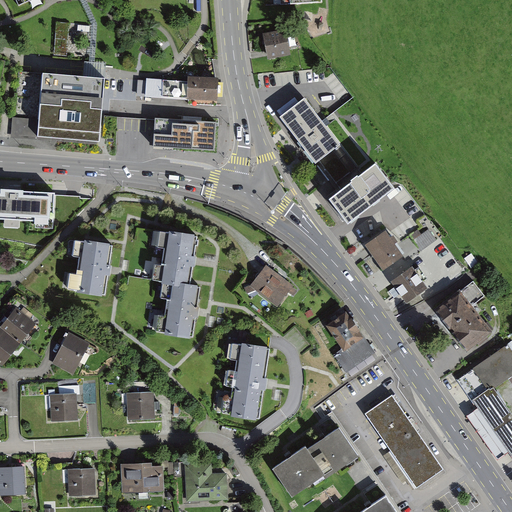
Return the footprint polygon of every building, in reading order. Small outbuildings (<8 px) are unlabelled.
[(284,38),(260,42),(264,69),(288,65),(284,38)] [(104,78),(45,75),(38,138),(98,142),(104,78)] [(190,104),(221,105),(223,83),(192,81),(192,85),(141,82),(140,99),(190,102),(190,104)] [(284,118),(344,195),(366,178),(306,100),(284,118)] [(128,144),(152,147),(155,121),(125,118),(124,129),(130,130),(128,144)] [(154,151),(214,156),(216,129),(156,124),(154,151)] [(344,195),(336,201),(354,225),(400,189),(381,166),(366,178),(344,195)] [(0,219),(55,223),(56,193),(0,189),(0,219)] [(197,236),(159,231),(156,249),(161,250),(160,263),(153,262),(151,282),(161,283),(158,300),(165,301),(163,315),(157,314),(155,332),(192,337),(195,317),(197,317),(197,313),(198,308),(195,308),(198,289),(189,288),(190,281),(192,266),(194,267),(196,261),(196,257),(193,257),(195,246),(198,246),(199,241),(197,240),(197,236)] [(393,239),(388,232),(369,246),(387,271),(406,258),(397,246),(400,243),(396,237),(393,239)] [(430,232),(414,243),(422,255),(438,243),(430,232)] [(115,246),(87,241),(78,240),(75,257),(82,258),(76,292),(106,296),(110,276),(113,277),(115,266),(112,265),(115,246)] [(280,275),(269,266),(251,288),(280,310),(292,295),(296,299),(302,291),(280,275)] [(407,307),(427,292),(411,271),(392,285),(407,307)] [(439,311),(471,351),(496,331),(476,307),(487,298),(475,282),(439,311)] [(0,356),(10,364),(35,331),(29,326),(32,323),(22,315),(19,320),(14,316),(0,334),(0,356)] [(349,327),(344,320),(326,333),(342,355),(361,342),(359,339),(361,338),(352,325),(349,327)] [(76,375),(92,345),(71,334),(55,364),(76,375)] [(345,378),(373,359),(362,343),(334,363),(345,378)] [(269,350),(233,345),(231,360),(237,361),(236,372),(229,371),(227,387),(233,388),(231,399),(225,398),(222,414),(259,419),(264,391),(265,391),(267,384),(267,379),(265,378),(269,350)] [(511,376),(511,349),(509,345),(460,380),(482,412),(472,419),(499,457),(509,450),(511,453),(511,412),(495,388),(511,376)] [(128,422),(155,421),(154,393),(127,394),(128,422)] [(396,395),(392,398),(366,416),(418,490),(445,471),(418,433),(421,432),(412,420),(410,421),(399,406),(402,404),(396,395)] [(79,423),(78,396),(51,397),(52,424),(79,423)] [(274,468),(293,497),(323,477),(325,480),(339,470),(358,457),(339,429),(323,439),(308,450),(306,446),(290,457),(274,468)] [(164,464),(121,466),(122,495),(165,493),(164,464)] [(214,467),(187,468),(189,505),(231,503),(230,476),(215,477),(214,467)] [(26,468),(0,468),(0,496),(27,495),(26,468)] [(96,469),(65,471),(66,497),(98,495),(96,469)] [(396,511),(385,496),(362,511),(396,511)]
